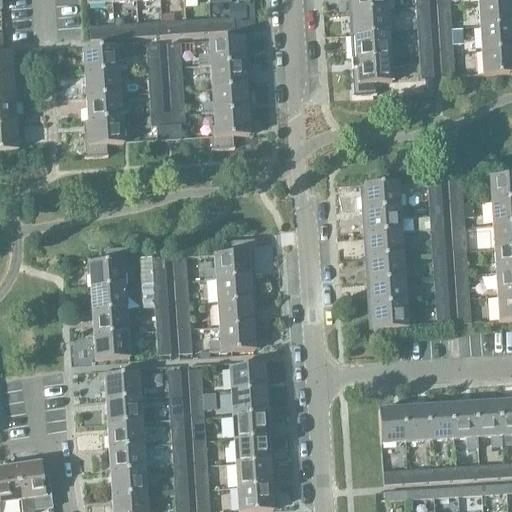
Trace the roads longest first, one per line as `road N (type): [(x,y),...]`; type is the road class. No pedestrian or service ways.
road 1 (residential): [(318,377),(293,112),(292,0)]
road 2 (residential): [(318,377),(511,367)]
road 3 (residential): [(326,511),(318,377)]
